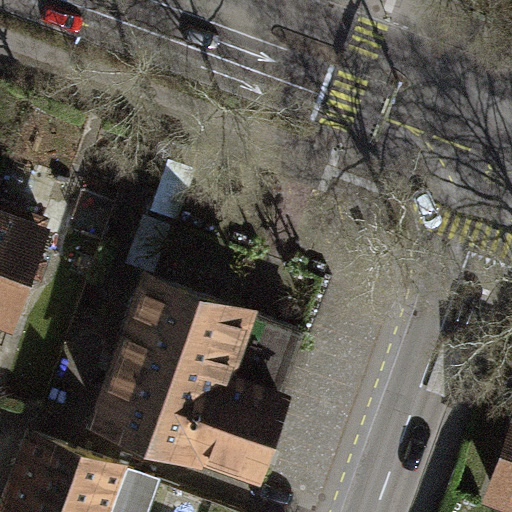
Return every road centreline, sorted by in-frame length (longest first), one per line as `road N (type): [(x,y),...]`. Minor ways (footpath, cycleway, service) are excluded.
road 1 (tertiary): [(376,511),(511,140)]
road 2 (primary): [(154,0),(511,131)]
